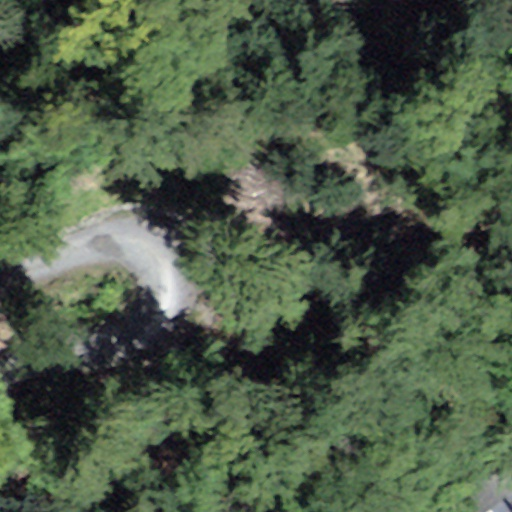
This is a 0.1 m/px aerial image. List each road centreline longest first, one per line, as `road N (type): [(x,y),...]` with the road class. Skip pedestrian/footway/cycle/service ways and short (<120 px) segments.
road 1 (track): [(0,369),(140,335),(170,314),(178,284),(168,255),(147,239),(113,234),(0,284)]
road 2 (unknown): [(86,350),(149,434),(237,511)]
